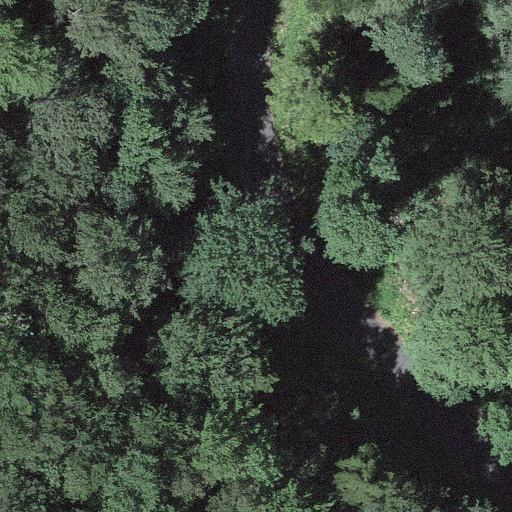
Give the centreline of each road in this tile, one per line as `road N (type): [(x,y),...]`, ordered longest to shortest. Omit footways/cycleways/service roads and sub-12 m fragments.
road 1 (track): [(212,0),(134,152),(131,244),(146,294),(281,445),(317,511)]
road 2 (unclassified): [(257,0),(251,114),(259,167),(288,235),(511,486)]
